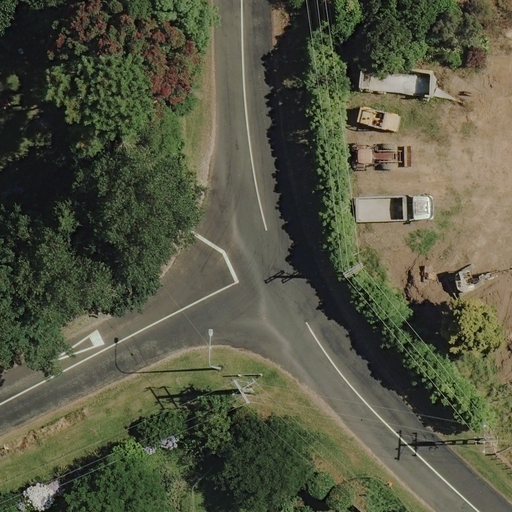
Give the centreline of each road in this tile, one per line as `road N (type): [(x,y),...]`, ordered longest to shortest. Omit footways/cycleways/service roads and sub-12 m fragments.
road 1 (unclassified): [(276,263),(342,378),(478,511)]
road 2 (unclassified): [(0,407),(276,263)]
road 3 (unclassified): [(241,0),(250,149),(276,263)]
